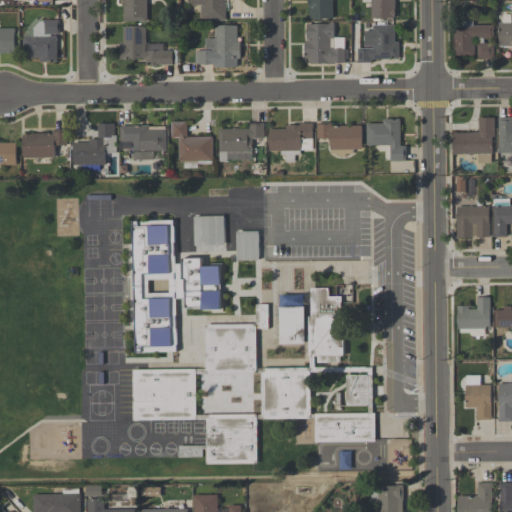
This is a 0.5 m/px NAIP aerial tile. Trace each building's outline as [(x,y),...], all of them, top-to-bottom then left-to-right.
[(147,0),(147,21),(124,21),(124,8),(123,5),(124,2),(123,0),(147,0)] [(226,0),(226,21),(201,21),(201,5),(193,5),(193,0),(226,0)] [(333,0),(333,18),(321,20),(309,18),(309,7),(308,3),(308,0),(333,0)] [(395,0),(395,9),(395,18),(383,19),(371,18),(371,0),(395,0)] [(511,12),(511,46),(498,46),(498,23),(502,23),(502,14),(510,14),(510,13),(511,12)] [(453,55),(453,25),(463,25),(463,19),(473,19),(473,25),(494,25),(494,38),(483,38),(483,42),(494,42),(494,59),(477,59),(477,38),(475,38),(474,56),(453,55)] [(23,58),(23,36),(34,36),(34,28),(39,21),(44,21),(44,20),(59,20),(59,35),(51,35),(51,36),(57,36),(57,62),(40,62),(40,58),(23,58)] [(399,59),(371,59),(371,63),(357,63),(357,48),(373,48),(373,47),(365,47),(365,31),(373,31),(373,25),(377,25),(377,22),(384,22),(384,25),(395,25),(395,42),(399,42),(399,59)] [(309,63),(309,57),(305,58),(304,50),(305,40),(308,40),(307,40),(306,32),(307,23),(309,23),(309,25),(329,24),(329,23),(333,23),(335,31),(334,38),(334,49),(345,49),(345,63),(339,64),(334,63),(334,64),(326,64),(326,63),(319,64),(309,63)] [(226,68),(215,67),(215,66),(212,66),(212,64),(207,66),(196,64),(196,51),(205,51),(205,38),(215,38),(215,26),(237,26),(237,42),(240,42),(241,50),(240,58),(237,58),(237,67),(226,68)] [(145,27),(146,43),(149,43),(149,50),(172,50),(172,65),(159,65),(153,66),(146,65),(146,60),(143,60),(143,59),(135,60),(128,59),(120,59),(120,52),(120,43),(123,43),(123,27),(145,27)] [(0,28),(15,28),(15,53),(0,53),(0,28)] [(453,155),(453,133),(478,133),(478,118),(495,118),(495,137),(493,137),(493,154),(491,154),(491,163),(478,163),(478,154),(453,155)] [(511,153),(499,153),(499,118),(511,118),(511,153)] [(406,161),(390,161),(390,145),(367,146),(366,123),(383,123),(383,119),(400,119),(401,146),(406,146),(406,161)] [(171,122),(187,122),(187,137),(212,136),(213,160),(197,160),(198,163),(184,163),(184,161),(179,161),(178,137),(171,137),(171,122)] [(74,165),(73,143),(89,142),(89,139),(98,139),(98,123),(114,123),(114,135),(117,135),(117,153),(106,153),(106,164),(74,165)] [(252,152),(227,152),(227,161),(219,162),(219,129),(232,129),(235,128),(238,129),(249,129),(249,123),(264,123),(264,138),(252,139),(252,152)] [(313,151),(301,151),(301,155),(295,155),(295,162),(286,162),(286,155),(280,155),(280,151),(269,151),(268,141),(269,129),(286,129),(286,126),(299,125),(299,123),(312,123),(313,132),(312,138),(313,151)] [(317,123),(332,123),(332,126),(362,126),(362,149),(353,149),(353,154),(346,154),(346,156),(337,157),(337,154),(331,154),(331,150),(330,150),(330,138),(317,139),(317,123)] [(166,126),(166,151),(153,151),(154,160),(133,160),(133,141),(120,142),(120,126),(149,125),(149,127),(166,126)] [(24,158),(23,147),(23,134),(52,133),(52,130),(67,130),(67,145),(55,145),(55,157),(24,158)] [(16,165),(0,165),(0,143),(16,143),(16,165)] [(507,224),(507,237),(494,237),(493,201),(511,201),(511,204),(511,203),(511,225),(510,225),(510,224),(507,224)] [(457,238),(456,206),(489,206),(490,238),(477,238),(476,224),(472,225),(472,238),(457,238)] [(195,217),(224,216),(225,245),(195,246),(195,217)] [(136,352),(133,220),(174,219),(175,263),(182,263),(182,257),(202,256),(202,264),(210,264),(210,262),(223,262),(222,283),(221,283),(221,289),(222,289),(224,312),(211,312),(211,310),(202,310),(202,307),(186,307),(186,298),(176,298),(177,351),(136,352)] [(236,261),(236,232),(259,232),(259,261),(236,261)] [(311,287),(329,287),(329,295),(342,295),(342,316),(343,316),(344,355),(340,355),(340,362),(317,362),(317,355),(309,355),(309,315),(311,315),(311,287)] [(491,296),(491,327),(485,327),(485,335),(472,335),(469,332),(461,332),(461,327),(458,327),(458,310),(458,305),(464,304),(469,305),(474,305),(474,306),(469,306),(469,308),(478,308),(478,296),(484,295),(491,296)] [(256,303),(268,303),(268,328),(256,328),(256,303)] [(279,305),(304,305),(304,343),(279,343),(279,305)] [(511,326),(495,326),(495,309),(504,309),(504,305),(511,305),(511,326)] [(256,372),(206,373),(205,324),(256,323),(256,372)] [(261,418),(261,367),(310,367),(310,418),(261,418)] [(134,419),(133,369),(196,369),(196,419),(134,419)] [(373,404),(347,404),(347,374),(373,374),(373,404)] [(467,374),(481,374),(481,384),(491,384),(491,415),(492,415),(492,419),(477,419),(477,406),(466,406),(466,384),(467,384),(467,374)] [(511,420),(499,420),(499,383),(511,383),(511,420)] [(315,441),(315,412),(375,412),(376,441),(315,441)] [(206,414),(257,413),(258,462),(207,463),(206,414)] [(179,456),(179,444),(203,444),(203,456),(179,456)] [(492,482),(492,511),(458,511),(458,495),(478,494),(478,482),(492,482)] [(511,511),(501,511),(501,486),(500,486),(500,482),(511,482),(511,511)] [(404,484),(404,499),(403,499),(403,511),(379,511),(379,485),(397,485),(397,484),(404,484)] [(86,485),(102,485),(102,495),(86,495),(86,485)] [(34,511),(34,493),(63,493),(63,487),(79,487),(79,492),(81,492),(81,511),(34,511)] [(142,487),(161,487),(161,495),(142,495),(142,487)] [(194,511),(194,494),(217,494),(217,511),(229,511),(229,505),(241,505),(241,511),(194,511)] [(135,508),(135,511),(87,511),(87,497),(99,497),(99,500),(102,500),(104,502),(104,508),(135,508)]
